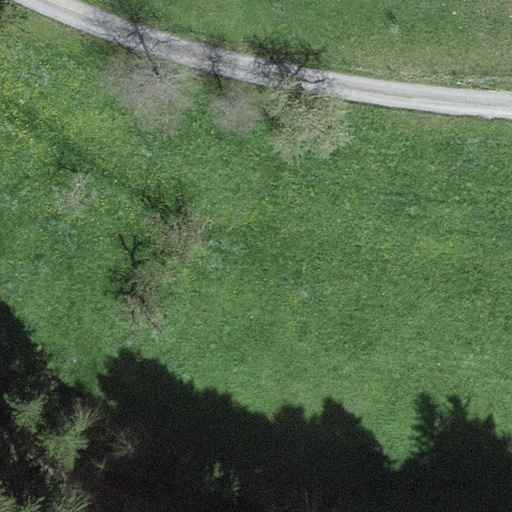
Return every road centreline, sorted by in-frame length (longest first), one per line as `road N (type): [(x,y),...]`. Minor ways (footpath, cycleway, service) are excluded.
road 1 (track): [(511,104),(372,94),(275,75),(33,0)]
road 2 (residential): [(146,511),(0,449)]
